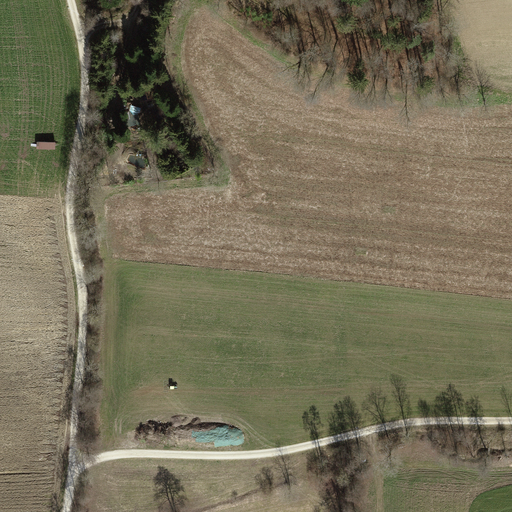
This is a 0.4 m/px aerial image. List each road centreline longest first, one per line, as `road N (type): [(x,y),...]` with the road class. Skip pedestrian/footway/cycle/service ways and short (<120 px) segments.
road 1 (track): [(69,0),(85,78),(70,195),(82,332),(66,511)]
road 2 (track): [(73,472),(111,453),(235,455),(401,421),(511,419)]
road 3 (track): [(84,69),(139,62),(174,0)]
